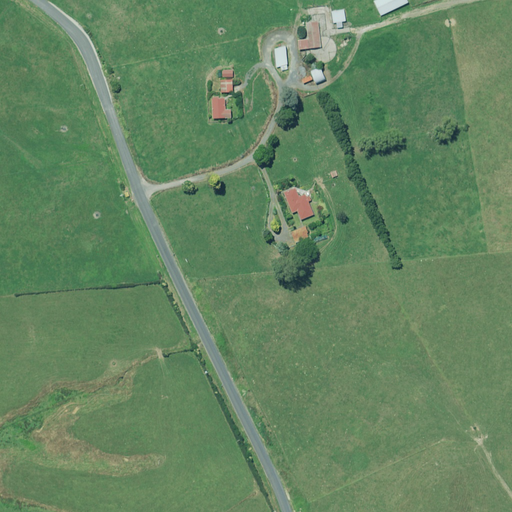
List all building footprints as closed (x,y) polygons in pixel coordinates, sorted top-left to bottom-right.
[(410,2),(408,0),(377,0),(375,2),(381,16),(410,2)] [(347,21),(345,10),(332,12),(334,23),(337,23),(338,28),(344,27),(343,22),(347,21)] [(322,47),(319,22),(307,24),(309,40),(299,41),(300,50),(322,47)] [(289,70),(287,48),(275,49),(277,67),(282,67),(282,70),(289,70)] [(327,80),(322,68),(312,72),(317,84),(327,80)] [(234,80),(222,80),(222,92),(234,92),(234,80)] [(226,110),(226,99),(213,99),(213,119),(232,118),(232,110),(226,110)] [(324,148),(320,138),(314,140),(317,150),(324,148)] [(300,197),(296,188),(285,193),(293,213),(298,211),(302,220),(315,215),(306,195),(300,197)] [(310,237),(306,227),(292,233),(296,243),(310,237)]
